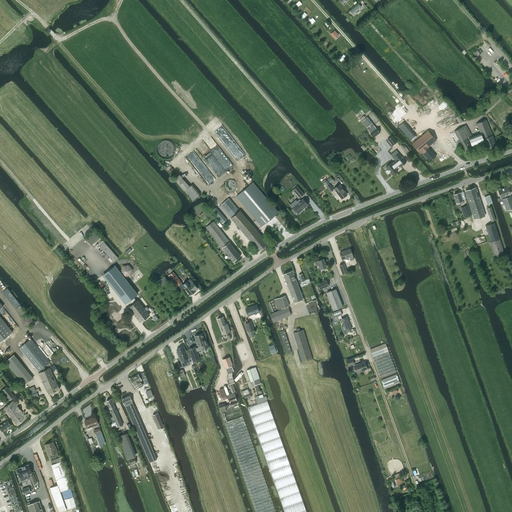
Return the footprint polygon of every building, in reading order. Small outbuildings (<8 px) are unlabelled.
[(367,118),(361,122),(366,128),(367,130),(374,125),(367,117),(367,118)] [(477,124),(481,134),(469,139),(472,146),(484,142),(487,151),(497,147),(495,141),(486,120),(477,124)] [(398,127),(410,140),(416,136),(404,122),(398,127)] [(374,125),(367,130),(370,133),(374,138),(380,133),(377,128),(376,129),(374,125)] [(465,150),(471,147),(466,138),(471,136),(466,125),(454,131),(465,150)] [(422,153),(430,162),(436,156),(428,147),(436,141),(428,131),(412,144),(421,154),(422,153)] [(393,146),(394,145),(397,142),(392,136),(388,139),(393,146)] [(406,163),(399,154),(398,153),(394,156),(396,159),(392,163),(391,163),(386,167),(388,170),(386,171),(388,174),(390,173),(392,176),(398,171),(396,169),(401,166),(402,167),(406,163)] [(326,180),(324,182),(324,183),(325,184),(330,192),(333,190),(330,185),(328,182),(326,180)] [(253,182),(236,196),(262,227),(279,213),(253,182)] [(340,184),(334,189),(341,199),(347,195),(340,184)] [(304,194),(297,186),(293,190),(300,198),(304,194)] [(501,198),(497,199),(498,202),(503,200),(507,211),(509,210),(509,212),(511,218),(511,217),(511,209),(511,208),(511,199),(511,196),(502,199),(502,198),(510,195),(508,186),(498,190),(501,198)] [(465,191),(472,211),(482,207),(476,188),(465,191)] [(463,203),(460,193),(454,195),(457,204),(457,205),(463,203)] [(229,199),(221,206),(231,218),(259,251),(268,244),(240,211),(229,199)] [(308,205),(303,199),(293,207),(298,213),(308,205)] [(467,206),(461,208),(462,212),(464,212),(466,217),(470,216),(467,206)] [(485,216),(482,207),(472,211),(474,219),(485,216)] [(491,207),(487,209),(491,221),(495,220),(491,207)] [(199,215),(205,223),(212,217),(206,210),(199,215)] [(214,221),(206,227),(222,248),(222,247),(233,262),(240,256),(229,242),(214,221)] [(486,226),(491,242),(500,239),(494,223),(486,226)] [(85,239),(91,245),(100,237),(95,231),(85,239)] [(504,254),(500,239),(491,242),(489,242),(494,257),(504,254)] [(104,242),(100,246),(114,262),(118,258),(104,242)] [(478,246),(481,254),(489,251),(486,243),(478,246)] [(342,260),(349,257),(350,261),(354,259),(350,249),(340,253),(342,260)] [(327,269),(327,267),(325,262),(325,263),(323,259),(317,261),(320,270),(324,268),(325,270),(327,269)] [(347,273),(344,264),(339,265),(343,275),(347,273)] [(133,270),(129,265),(122,266),(120,272),(124,277),(130,276),(133,270)] [(115,266),(103,275),(126,303),(130,300),(133,297),(137,294),(115,266)] [(293,270),(283,274),(293,303),(303,299),(293,270)] [(157,282),(160,287),(168,281),(165,276),(157,282)] [(195,291),(198,288),(193,282),(190,284),(188,281),(184,284),(186,286),(185,288),(191,295),(196,291),(195,291)] [(329,286),(327,281),(318,285),(319,289),(329,286)] [(343,307),(336,289),(326,293),(333,310),(343,307)] [(267,302),(271,314),(270,314),(273,322),(291,315),(290,312),(291,311),(285,296),(274,300),(278,311),(274,313),(269,301),(267,302)] [(133,304),(129,308),(140,322),(149,315),(146,311),(148,309),(146,307),(144,309),(138,301),(137,301),(133,297),(130,300),(133,304)] [(0,302),(0,342),(13,332),(0,315),(0,309),(3,307),(0,302)] [(21,305),(16,308),(22,318),(27,315),(21,305)] [(246,309),(248,316),(259,312),(257,305),(246,309)] [(332,313),(332,315),(334,320),(338,318),(337,316),(340,315),(342,315),(340,310),(332,313)] [(33,322),(32,317),(26,315),(22,319),(23,325),(29,327),(33,322)] [(347,316),(341,319),(346,331),(352,329),(347,316)] [(217,319),(223,335),(230,332),(227,323),(225,324),(223,317),(217,319)] [(251,321),(245,324),(248,331),(254,329),(251,321)] [(293,333),(302,362),(312,359),(303,330),(300,331),(299,328),(296,329),(297,332),(293,333)] [(287,354),(291,352),(284,330),(280,331),(287,354)] [(195,346),(188,349),(194,363),(200,361),(197,351),(202,349),(202,350),(203,349),(209,347),(206,339),(204,339),(202,333),(195,336),(199,347),(196,348),(195,346)] [(38,372),(42,368),(43,371),(39,373),(46,389),(58,384),(58,383),(57,383),(50,368),(46,370),(44,367),(50,362),(31,338),(19,348),(38,372)] [(386,343),(370,349),(380,377),(396,371),(386,343)] [(242,355),(243,355),(243,356),(247,355),(246,354),(248,353),(244,344),(238,346),(242,355)] [(188,352),(186,352),(184,346),(176,349),(181,361),(188,358),(191,364),(193,363),(188,352)] [(33,379),(14,355),(5,362),(24,386),(33,379)] [(222,359),(225,368),(232,365),(229,357),(222,359)] [(357,373),(367,369),(365,362),(354,366),(357,373)] [(258,369),(250,372),(255,385),(256,384),(257,388),(263,386),(262,382),(263,382),(262,380),(263,380),(261,376),(258,369)] [(138,374),(130,379),(137,389),(143,385),(140,381),(142,380),(138,374)] [(397,374),(381,380),(384,389),(400,383),(397,374)] [(146,380),(143,382),(145,387),(143,387),(145,393),(151,390),(146,380)] [(246,382),(240,385),(247,406),(267,399),(265,395),(252,400),(250,395),(254,394),(251,388),(248,389),(246,382)] [(58,384),(46,389),(49,394),(60,389),(58,384)] [(7,387),(2,391),(10,400),(14,396),(7,387)] [(122,398),(130,416),(131,418),(135,428),(142,425),(137,413),(129,395),(122,398)] [(111,424),(114,428),(123,424),(115,406),(111,399),(106,401),(108,405),(115,422),(111,424)] [(306,511),(267,400),(247,407),(284,511),(306,511)] [(17,425),(27,418),(13,401),(8,405),(4,408),(17,425)] [(220,410),(255,511),(275,511),(238,404),(220,410)] [(158,413),(152,415),(158,429),(164,427),(158,413)] [(84,421),(87,429),(99,424),(96,416),(89,419),(84,421)] [(11,426),(8,420),(0,425),(0,428),(2,432),(11,426)] [(118,437),(124,451),(127,460),(134,457),(125,434),(118,437)] [(49,455),(50,455),(51,458),(59,456),(57,452),(55,446),(53,442),(46,444),(49,455)] [(50,487),(52,492),(58,511),(59,511),(77,506),(74,497),(69,482),(70,481),(63,461),(62,461),(61,457),(51,460),(59,485),(50,487)] [(17,468),(21,477),(32,473),(29,464),(17,468)] [(30,511),(43,511),(40,501),(28,505),(30,511)] [(401,511),(407,511),(404,503),(399,505),(401,511)]
